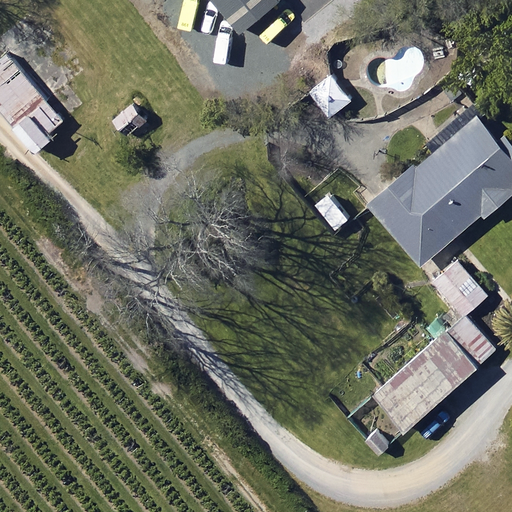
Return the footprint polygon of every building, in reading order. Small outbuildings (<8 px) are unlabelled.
[(216,0),(239,28),(274,0),(216,0)] [(49,129),(64,117),(10,49),(0,56),(0,100),(37,147),(53,133),(49,129)] [(131,99),(112,115),(128,134),(147,117),(131,99)] [(420,256),(479,209),(482,212),(511,188),(511,144),(482,107),(372,194),(420,256)] [(454,249),(426,271),(457,310),(485,289),(454,249)] [(373,392),(402,424),(494,343),(465,310),(373,392)]
